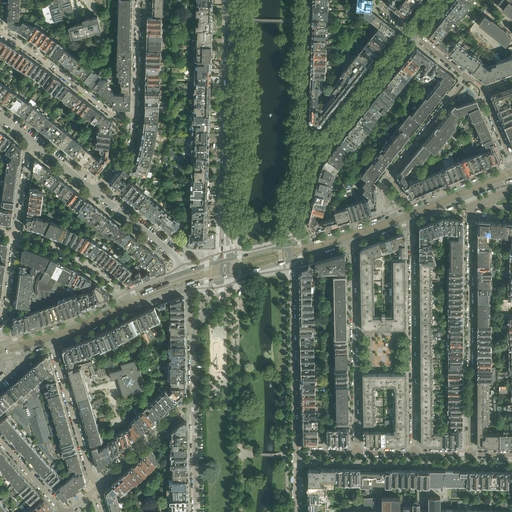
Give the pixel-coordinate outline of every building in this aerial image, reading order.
[(54,0),(49,2),(49,3),(45,5),(46,7),(42,8),(47,24),(49,24),(63,20),(63,18),(67,17),(66,14),(73,12),(71,2),(70,2),(70,0),(54,0)] [(132,16),(133,5),(132,0),(118,0),(118,16),(132,16)] [(163,16),(163,0),(152,0),(152,16),(163,16)] [(371,11),(372,0),(357,0),(356,10),(357,10),(364,11),(371,11)] [(397,6),(396,5),(395,4),(395,2),(397,3),(399,0),(398,0),(387,0),(387,3),(387,5),(403,18),(405,17),(408,14),(398,7),(397,6)] [(415,6),(407,0),(403,0),(402,3),(411,10),(412,9),(413,8),(414,8),(414,7),(414,6),(415,6)] [(467,7),(457,0),(453,0),(451,3),(450,3),(449,4),(450,5),(448,7),(460,17),(461,15),(467,7)] [(511,4),(511,2),(511,0),(500,0),(498,3),(503,7),(502,9),(511,16),(511,4)] [(411,10),(402,3),(398,7),(408,14),(409,13),(410,12),(411,12),(411,11),(411,10)] [(212,5),(197,5),(197,10),(195,10),(195,12),(212,13),(212,5)] [(460,17),(448,7),(448,8),(447,8),(446,9),(446,10),(444,12),(456,21),(460,17)] [(370,21),(375,15),(371,11),(364,11),(363,14),(364,15),(370,21)] [(212,21),(212,16),(212,13),(195,12),(195,16),(197,16),(197,20),(212,21)] [(456,21),(444,12),(443,12),(442,14),(442,15),(440,16),(452,26),(456,21)] [(382,20),(375,15),(370,21),(377,26),(382,20)] [(132,33),(132,22),(132,21),(132,19),(133,18),(132,18),(132,16),(118,16),(118,33),(132,33)] [(440,16),(437,21),(448,30),(452,26),(440,16)] [(493,35),(505,45),(511,37),(505,32),(506,31),(500,27),(502,25),(498,22),(497,24),(491,19),(490,20),(485,16),(478,24),(490,33),(493,36),(493,35)] [(101,29),(99,23),(97,17),(90,19),(90,18),(83,20),(84,22),(78,24),(69,27),(70,30),(70,31),(70,32),(71,32),(72,37),(101,29)] [(13,22),(13,20),(8,20),(8,24),(8,25),(17,31),(21,25),(19,24),(18,25),(13,22)] [(212,31),(212,21),(197,20),(196,20),(196,25),(196,31),(212,31)] [(389,25),(382,20),(377,26),(379,28),(384,32),(389,25)] [(24,21),(21,25),(17,31),(22,34),(27,26),(24,24),(25,23),(24,21)] [(437,21),(433,26),(444,35),(448,30),(437,21)] [(28,25),(27,26),(22,34),(27,37),(32,29),(29,27),(30,26),(28,25)] [(35,25),(32,29),(27,37),(32,41),(40,29),(35,25)] [(394,29),(389,25),(384,32),(390,37),(394,31),(394,29)] [(433,26),(429,31),(440,39),(441,39),(444,35),(433,26)] [(390,37),(384,32),(379,28),(375,32),(386,41),(390,37)] [(45,33),(40,29),(32,41),(37,44),(45,33)] [(429,31),(426,34),(426,36),(436,44),(440,39),(429,31)] [(386,41),(375,32),(371,37),(382,46),(386,41)] [(50,36),(45,33),(37,44),(42,47),(50,36)] [(132,50),(132,39),(132,33),(118,33),(117,50),(132,50)] [(161,51),(161,42),(161,40),(161,34),(147,34),(146,50),(161,51)] [(50,36),(42,47),(47,51),(55,40),(50,36)] [(478,46),(466,36),(464,38),(477,48),(478,46)] [(382,46),(371,37),(367,42),(378,51),(382,46)] [(212,43),(211,42),(212,38),(195,38),(195,46),(211,46),(212,45),(212,43)] [(445,51),(451,43),(448,41),(446,43),(441,39),(440,39),(436,44),(445,51)] [(55,40),(47,51),(51,54),(60,43),(55,40)] [(449,54),(458,43),(456,41),(455,42),(454,41),(452,41),(451,43),(445,51),(449,54)] [(5,42),(0,49),(0,55),(2,57),(9,45),(5,42)] [(378,51),(367,42),(363,47),(374,56),(378,51)] [(60,43),(51,54),(54,56),(55,58),(56,59),(57,59),(58,59),(66,50),(63,48),(64,46),(60,43)] [(458,43),(449,54),(453,57),(461,47),(457,44),(458,43)] [(14,48),(9,45),(2,57),(3,58),(4,57),(7,58),(14,48)] [(374,56),(363,47),(360,45),(356,50),(359,52),(370,61),(374,56)] [(366,66),(355,57),(341,46),(340,52),(350,60),(363,70),(366,66)] [(460,63),(468,53),(461,47),(453,57),(460,63)] [(18,50),(14,48),(7,58),(9,60),(8,61),(10,62),(18,50)] [(424,53),(417,48),(415,48),(412,52),(420,58),(424,53)] [(22,53),(18,50),(10,62),(12,63),(13,62),(15,64),(22,53)] [(66,50),(58,59),(63,63),(70,54),(66,50)] [(363,70),(350,60),(340,52),(338,58),(346,64),(359,75),(360,74),(361,74),(363,72),(362,71),(363,70)] [(370,61),(359,52),(355,57),(366,66),(370,61)] [(423,61),(420,58),(412,52),(409,56),(419,65),(421,62),(422,62),(423,61)] [(26,56),(22,53),(15,64),(17,65),(16,66),(18,68),(26,56)] [(430,59),(424,53),(420,58),(423,61),(427,63),(430,59)] [(468,53),(460,63),(464,66),(473,55),(472,56),(468,53)] [(70,54),(63,63),(67,66),(74,57),(70,54)] [(480,62),(481,61),(473,55),(464,66),(472,72),(480,62)] [(30,59),(26,56),(18,68),(22,70),(30,59)] [(409,56),(405,61),(416,70),(417,68),(417,67),(419,65),(409,56)] [(511,72),(511,56),(501,60),(505,75),(511,72)] [(74,57),(67,66),(71,69),(72,69),(79,60),(74,57)] [(359,75),(346,64),(338,58),(337,64),(344,70),(356,79),(357,78),(359,76),(359,75)] [(35,62),(30,59),(22,70),(26,73),(35,62)] [(435,62),(430,59),(427,63),(421,70),(426,74),(426,73),(435,62)] [(79,60),(72,69),(76,73),(83,64),(79,60)] [(505,75),(501,60),(495,62),(491,63),(489,64),(490,66),(486,67),(486,81),(489,80),(490,80),(505,75)] [(211,61),(195,61),(195,64),(194,65),(193,65),(193,67),(194,68),(195,68),(195,69),(211,69),(211,67),(212,67),(212,64),(211,64),(211,61)] [(405,61),(401,65),(412,74),(414,71),(414,72),(416,70),(405,61)] [(39,65),(35,62),(26,73),(31,77),(39,65)] [(427,82),(435,71),(440,66),(437,64),(437,63),(436,62),(435,62),(426,73),(426,74),(422,78),(421,79),(420,81),(424,85),(427,81),(427,82)] [(486,81),(486,67),(480,62),(472,72),(480,79),(481,79),(483,81),(486,81)] [(83,64),(76,73),(80,76),(88,67),(83,64)] [(44,68),(39,65),(31,77),(35,80),(44,68)] [(412,74),(401,65),(399,68),(397,69),(397,70),(408,78),(412,74)] [(446,71),(440,66),(435,71),(440,75),(440,74),(442,75),(443,76),(446,71)] [(88,67),(80,76),(85,79),(92,70),(88,67)] [(48,71),(44,68),(35,80),(40,83),(48,71)] [(92,70),(85,79),(89,83),(97,73),(93,69),(92,70)] [(356,79),(344,70),(341,74),(352,83),(356,79)] [(408,78),(397,70),(394,75),(404,83),(408,78)] [(52,75),(48,71),(40,83),(44,87),(45,86),(44,86),(52,75)] [(455,78),(446,71),(443,76),(444,77),(440,81),(448,87),(455,78)] [(97,73),(89,83),(93,86),(102,76),(97,73)] [(352,83),(341,74),(339,76),(340,77),(338,80),(348,88),(352,83)] [(57,78),(52,75),(44,86),(45,86),(49,89),(57,78)] [(404,83),(394,75),(393,75),(392,76),(391,77),(391,78),(390,79),(400,88),(404,83)] [(102,76),(93,86),(97,90),(106,79),(102,76)] [(61,81),(57,78),(49,89),(53,92),(61,81)] [(107,86),(108,86),(109,84),(110,82),(108,80),(108,81),(106,79),(97,90),(102,93),(107,87),(107,86)] [(400,88),(390,79),(389,80),(387,82),(387,83),(386,84),(397,93),(400,88)] [(348,88),(338,80),(334,84),(345,93),(348,88)] [(58,95),(65,85),(61,81),(53,92),(54,93),(52,95),(56,97),(57,95),(57,96),(58,95)] [(448,87),(440,81),(437,85),(445,91),(448,87)] [(210,84),(195,83),(194,92),(210,92),(210,88),(211,87),(211,85),(210,84)] [(4,84),(0,90),(0,98),(1,99),(9,88),(4,84)] [(131,85),(122,84),(121,90),(125,91),(125,93),(130,93),(131,85)] [(345,93),(334,84),(332,87),(334,88),(332,91),(341,98),(345,93)] [(397,93),(386,84),(385,86),(384,86),(382,88),(382,89),(393,97),(397,93)] [(69,88),(65,85),(58,95),(62,98),(69,88)] [(445,91),(437,85),(434,89),(442,95),(445,91)] [(322,86),(310,86),(310,96),(318,96),(318,90),(322,91),(322,86)] [(107,87),(102,93),(111,100),(113,97),(114,94),(114,92),(107,87)] [(9,88),(1,99),(6,103),(14,92),(14,91),(9,88)] [(74,91),(69,88),(62,98),(65,100),(63,101),(65,103),(74,91)] [(442,95),(434,89),(432,88),(425,97),(426,97),(434,104),(436,102),(438,101),(438,100),(439,98),(440,98),(441,97),(441,96),(442,95)] [(393,97),(382,89),(381,90),(380,91),(380,92),(379,94),(390,103),(394,98),(393,97)] [(78,95),(74,91),(65,103),(67,104),(68,103),(71,105),(78,95)] [(341,98),(332,91),(330,94),(332,96),(329,100),(335,105),(341,98)] [(507,94),(505,91),(492,95),(491,97),(492,100),(504,96),(507,94)] [(14,92),(6,103),(8,104),(11,107),(19,96),(20,94),(19,93),(17,92),(16,92),(15,93),(14,92)] [(119,94),(114,94),(113,97),(111,100),(113,102),(113,107),(118,108),(119,94)] [(390,103),(379,94),(377,95),(375,96),(376,97),(375,98),(386,108),(390,103)] [(82,98),(78,95),(71,105),(75,108),(82,98)] [(19,96),(11,107),(16,110),(24,99),(19,96)] [(318,101),(318,96),(310,96),(309,118),(309,120),(310,121),(311,122),(312,122),(314,123),(317,114),(316,113),(316,109),(319,109),(320,106),(322,101),(318,101)] [(507,102),(505,99),(504,96),(492,100),(495,107),(507,102)] [(434,104),(426,97),(418,106),(427,113),(434,104)] [(86,101),(82,98),(75,108),(79,111),(86,101)] [(386,108),(375,98),(373,100),(372,101),(371,102),(371,103),(382,112),(383,113),(386,108)] [(21,114),(29,103),(28,103),(24,99),(16,110),(21,114)] [(26,117),(34,106),(36,103),(31,99),(28,103),(29,103),(21,114),(26,117)] [(325,104),(322,101),(320,106),(329,113),(335,105),(329,100),(325,104)] [(91,105),(86,101),(79,111),(83,114),(91,105)] [(471,110),(479,106),(477,101),(475,101),(457,106),(454,105),(451,109),(458,115),(464,113),(467,111),(471,110)] [(498,112),(511,107),(509,101),(507,102),(495,107),(498,112)] [(382,112),(371,103),(371,104),(370,104),(369,105),(369,106),(367,108),(378,116),(382,112)] [(95,108),(91,105),(83,114),(83,115),(86,118),(95,108)] [(34,106),(26,117),(31,121),(39,110),(34,106)] [(321,122),(329,113),(320,106),(319,109),(322,111),(319,114),(317,114),(314,123),(317,124),(319,125),(320,124),(321,123),(321,122)] [(427,113),(418,106),(412,115),(420,122),(427,113)] [(483,117),(479,106),(471,110),(467,111),(472,121),(474,121),(483,117)] [(209,107),(194,107),(194,116),(209,116),(209,115),(210,115),(210,113),(209,111),(209,107)] [(511,108),(511,107),(498,112),(502,123),(511,118),(511,108)] [(99,111),(95,108),(86,118),(90,121),(99,111)] [(378,116),(367,108),(366,110),(365,110),(364,111),(364,112),(374,121),(378,116)] [(455,126),(458,115),(451,109),(444,118),(456,128),(456,127),(455,126)] [(39,110),(31,121),(36,125),(44,114),(39,110)] [(99,111),(90,121),(95,124),(97,121),(102,114),(99,111)] [(375,122),(374,121),(364,112),(362,115),(361,115),(360,116),(360,117),(359,118),(371,126),(373,124),(375,122)] [(420,122),(412,115),(410,113),(403,122),(413,130),(420,122)] [(44,114),(36,125),(41,129),(49,118),(44,114)] [(112,122),(110,120),(102,114),(97,121),(100,123),(100,125),(112,126),(112,122)] [(159,115),(145,114),(144,122),(158,122),(159,115)] [(483,117),(474,121),(476,126),(485,121),(483,117)] [(49,118),(41,129),(45,133),(53,122),(49,118)] [(371,126),(359,118),(358,118),(357,120),(357,121),(355,123),(367,132),(369,130),(368,129),(371,126)] [(444,118),(437,126),(449,136),(456,128),(444,118)] [(511,124),(511,118),(502,123),(504,128),(511,124)] [(485,121),(476,126),(480,136),(490,132),(485,121)] [(53,122),(45,133),(50,136),(58,126),(53,122)] [(158,122),(144,122),(143,129),(157,130),(158,130),(158,122)] [(413,130),(403,122),(392,135),(403,144),(413,130)] [(367,132),(355,123),(353,125),(352,125),(351,127),(351,128),(362,137),(364,134),(365,135),(367,132)] [(111,133),(112,126),(100,125),(98,125),(97,131),(98,131),(111,133)] [(58,126),(50,136),(55,140),(63,130),(64,129),(62,127),(61,128),(58,126)] [(437,126),(430,135),(442,144),(449,136),(437,126)] [(362,137),(351,128),(350,128),(349,130),(349,131),(347,133),(358,142),(359,142),(361,140),(360,139),(362,137)] [(157,130),(143,129),(141,140),(155,143),(157,143),(158,136),(157,136),(158,133),(157,132),(157,130)] [(63,130),(55,140),(59,144),(67,133),(63,130)] [(209,130),(193,130),(193,131),(192,131),(192,134),(193,135),(193,139),(192,140),(192,143),(193,144),(193,148),(192,149),(191,152),(192,153),(192,157),(208,157),(209,156),(209,154),(208,153),(208,148),(210,147),(210,144),(209,144),(209,139),(210,138),(210,136),(209,135),(209,130)] [(494,142),(492,137),(490,132),(480,136),(483,141),(481,142),(483,146),(483,147),(484,146),(489,144),(494,142)] [(67,133),(59,144),(64,148),(73,137),(67,133)] [(358,142),(347,133),(346,134),(345,135),(345,136),(343,138),(355,148),(357,145),(356,144),(358,142)] [(8,138),(4,134),(0,139),(0,149),(8,138)] [(403,144),(392,135),(389,139),(400,148),(403,144)] [(430,135),(423,143),(432,150),(435,153),(442,144),(430,135)] [(73,137),(64,148),(69,151),(77,141),(73,137)] [(13,141),(8,138),(0,149),(2,151),(3,149),(6,151),(13,141)] [(340,142),(339,143),(351,153),(355,148),(343,138),(340,142)] [(400,148),(389,139),(382,148),(393,156),(400,148)] [(472,145),(469,139),(463,141),(467,149),(471,147),(470,145),(472,145)] [(141,140),(139,150),(153,154),(155,143),(141,140)] [(18,145),(13,141),(6,151),(5,152),(10,155),(18,145)] [(77,141),(69,151),(73,155),(81,145),(82,145),(77,141)] [(502,158),(494,142),(489,144),(491,149),(497,162),(501,160),(502,158)] [(339,143),(335,148),(347,158),(351,153),(339,143)] [(423,143),(420,148),(429,155),(432,150),(423,143)] [(487,166),(481,153),(479,149),(477,149),(476,146),(474,146),(473,144),(472,145),(482,168),(487,166)] [(22,148),(18,145),(10,155),(12,156),(20,157),(22,148)] [(81,145),(73,155),(79,159),(87,149),(81,145)] [(482,168),(472,145),(470,145),(471,147),(467,149),(471,157),(477,171),(482,168)] [(492,164),(486,150),(484,146),(483,147),(483,146),(479,148),(479,149),(481,153),(487,166),(492,164)] [(108,157),(109,149),(101,148),(100,151),(100,152),(102,153),(102,157),(101,158),(100,159),(105,163),(109,158),(108,157)] [(335,148),(331,154),(343,163),(347,158),(335,148)] [(393,156),(382,148),(375,156),(386,165),(393,156)] [(429,155),(420,148),(416,153),(425,160),(429,155)] [(497,162),(491,149),(491,150),(490,148),(486,150),(492,164),(497,162)] [(87,149),(79,159),(84,164),(91,154),(92,154),(87,149)] [(139,150),(136,161),(150,165),(153,154),(139,150)] [(452,155),(451,152),(450,152),(442,161),(451,182),(461,177),(455,164),(452,155)] [(425,160),(416,153),(412,157),(419,163),(420,164),(421,164),(425,160)] [(91,154),(84,164),(89,168),(97,158),(91,154)] [(331,154),(327,159),(339,168),(343,163),(331,154)] [(386,165),(375,156),(371,161),(372,162),(368,166),(379,174),(386,165)] [(208,157),(192,157),(191,157),(191,161),(192,162),(192,165),(208,165),(209,164),(209,162),(208,162),(208,157)] [(408,175),(414,167),(415,169),(417,167),(418,167),(420,164),(419,163),(412,157),(400,172),(407,177),(406,178),(408,179),(409,177),(408,175)] [(477,171),(471,157),(466,159),(472,173),(477,171)] [(97,158),(89,168),(95,173),(98,173),(105,163),(100,159),(99,160),(97,158)] [(324,163),(322,166),(335,172),(339,168),(327,159),(327,158),(324,162),(324,163)] [(472,173),(466,159),(461,161),(467,175),(472,173)] [(37,160),(35,161),(33,176),(34,176),(35,175),(43,165),(37,160)] [(20,163),(9,161),(8,161),(6,171),(18,173),(20,163)] [(134,167),(147,171),(147,169),(148,169),(150,165),(136,161),(134,167)] [(451,182),(442,161),(438,165),(446,184),(451,182)] [(467,175),(461,161),(455,164),(461,177),(467,175)] [(47,168),(43,165),(35,175),(39,179),(47,168)] [(208,165),(192,165),(191,165),(191,180),(207,180),(208,179),(209,177),(208,176),(208,170),(209,169),(209,167),(208,167),(208,165)] [(435,172),(433,169),(432,165),(427,167),(430,174),(436,188),(441,186),(435,172)] [(446,184),(438,165),(438,166),(433,169),(435,172),(441,186),(446,184)] [(321,170),(320,170),(319,174),(319,175),(333,178),(334,178),(335,172),(322,166),(321,170)] [(379,174),(368,166),(365,171),(375,179),(379,174)] [(121,167),(118,171),(122,174),(126,177),(130,172),(128,171),(128,169),(121,167)] [(129,168),(128,169),(128,171),(130,172),(147,177),(148,171),(147,171),(134,167),(133,168),(131,167),(129,168)] [(430,174),(427,167),(422,170),(425,177),(425,176),(431,190),(436,188),(430,174)] [(52,172),(47,168),(39,179),(44,182),(52,172)] [(18,173),(6,171),(4,185),(16,187),(18,173)] [(118,171),(111,179),(115,183),(119,178),(122,174),(118,171)] [(375,179),(365,171),(361,175),(371,184),(375,179)] [(56,176),(52,172),(44,182),(48,186),(56,176)] [(409,184),(406,178),(405,178),(406,177),(406,178),(407,177),(400,172),(398,175),(397,177),(404,187),(409,184)] [(319,175),(317,181),(332,184),(333,178),(319,175)] [(376,187),(371,184),(361,175),(360,176),(360,182),(361,182),(361,183),(376,194),(376,187)] [(61,180),(56,176),(48,186),(53,190),(54,189),(61,180)] [(425,176),(425,177),(420,179),(426,192),(431,190),(425,176)] [(115,183),(111,179),(109,182),(109,184),(116,189),(123,181),(119,178),(115,183)] [(426,192),(420,179),(415,181),(421,195),(426,192)] [(65,183),(61,180),(54,189),(58,192),(65,183)] [(123,181),(116,189),(120,193),(128,183),(123,180),(123,181)] [(207,180),(191,180),(191,184),(191,188),(207,188),(207,185),(208,184),(208,182),(207,181),(207,180)] [(317,183),(316,187),(330,191),(332,184),(317,181),(317,183)] [(421,195),(415,181),(410,183),(411,184),(409,184),(404,187),(410,198),(412,198),(421,195)] [(128,183),(120,193),(125,196),(134,185),(132,183),(132,184),(129,182),(128,183)] [(376,194),(361,183),(361,182),(361,189),(369,196),(376,201),(376,194)] [(70,186),(65,183),(58,192),(57,194),(59,196),(60,194),(62,195),(70,186)] [(16,187),(4,185),(2,199),(14,201),(16,187)] [(134,185),(125,196),(130,200),(139,189),(136,187),(137,187),(134,185)] [(70,186),(62,195),(61,197),(64,199),(65,198),(66,199),(74,190),(70,186)] [(330,191),(316,187),(314,193),(329,197),(330,191)] [(207,188),(191,188),(191,192),(191,197),(207,197),(207,193),(208,193),(208,189),(207,189),(207,188)] [(139,189),(130,200),(135,204),(144,193),(141,191),(139,189)] [(359,217),(355,202),(350,189),(346,191),(348,197),(351,204),(355,218),(359,217)] [(78,193),(74,190),(66,199),(65,201),(69,205),(78,193)] [(351,204),(348,197),(347,197),(346,192),(345,192),(344,191),(343,191),(343,193),(344,198),(344,199),(340,200),(341,203),(344,201),(346,205),(346,208),(350,220),(355,218),(351,204)] [(83,197),(78,193),(69,205),(74,208),(83,197)] [(144,193),(135,204),(139,208),(149,196),(148,196),(144,193)] [(312,200),(326,203),(327,203),(329,197),(314,193),(312,200)] [(372,213),(368,198),(366,194),(362,196),(364,200),(368,214),(372,213)] [(149,196),(139,208),(144,212),(153,201),(150,199),(150,198),(149,196)] [(376,201),(369,196),(368,198),(372,213),(376,212),(376,210),(376,201)] [(88,201),(83,197),(74,208),(79,212),(88,201)] [(207,197),(191,197),(191,202),(190,202),(190,205),(194,205),(207,205),(207,202),(208,201),(208,199),(207,198),(207,197)] [(368,214),(364,200),(362,200),(361,198),(358,199),(359,201),(364,215),(368,214)] [(326,203),(312,200),(311,206),(324,209),(326,203)] [(93,205),(88,201),(79,212),(78,213),(83,217),(93,205)] [(153,201),(144,212),(149,216),(158,205),(158,204),(156,203),(156,204),(153,201)] [(364,215),(359,201),(355,202),(359,217),(364,215)] [(11,222),(14,206),(2,204),(0,203),(0,221),(10,223),(11,223),(11,222)] [(93,205),(83,217),(89,221),(98,209),(93,205)] [(158,205),(149,216),(154,220),(163,209),(161,207),(161,208),(158,205)] [(41,213),(42,208),(29,206),(28,211),(35,212),(40,213),(39,216),(42,217),(44,213),(41,213)] [(311,206),(309,212),(316,214),(322,216),(324,209),(311,206)] [(350,220),(346,208),(340,210),(344,222),(350,220)] [(103,213),(98,209),(89,221),(94,225),(103,213)] [(163,209),(154,220),(158,223),(167,213),(163,209)] [(338,224),(336,216),(334,212),(333,209),(328,215),(332,226),(338,224)] [(344,222),(340,210),(334,212),(336,216),(338,224),(344,222)] [(49,235),(55,223),(59,215),(49,212),(48,214),(45,213),(43,219),(41,218),(35,230),(40,231),(49,235)] [(315,218),(316,214),(309,212),(306,223),(307,224),(308,225),(308,226),(309,226),(312,229),(313,230),(314,231),(315,231),(325,228),(323,221),(320,222),(315,218)] [(109,217),(103,213),(94,225),(99,230),(109,217)] [(167,213),(158,223),(162,226),(171,216),(167,213)] [(332,226),(328,215),(326,217),(325,217),(326,220),(323,221),(325,228),(332,226)] [(34,218),(27,217),(26,226),(27,227),(31,229),(36,217),(35,216),(34,218)] [(171,216),(162,226),(167,230),(176,219),(171,216)] [(36,217),(31,229),(35,230),(41,218),(36,217)] [(114,222),(109,217),(99,230),(104,234),(114,222)] [(442,232),(442,218),(433,222),(438,235),(438,245),(442,245),(442,234),(442,232)] [(176,219),(167,230),(172,234),(180,223),(176,219)] [(479,221),(478,222),(478,246),(489,247),(489,235),(490,222),(479,221)] [(119,226),(114,222),(104,234),(109,238),(111,236),(119,226)] [(433,222),(428,224),(433,237),(438,235),(433,222)] [(508,233),(508,223),(496,222),(495,236),(499,236),(499,238),(501,238),(501,236),(505,237),(505,238),(507,238),(508,233)] [(58,238),(63,226),(55,223),(49,235),(54,237),(58,238)] [(428,224),(422,226),(427,238),(430,238),(433,237),(428,224)] [(63,226),(58,238),(63,241),(68,228),(63,226)] [(123,229),(119,226),(111,236),(115,240),(123,229)] [(427,238),(422,226),(420,227),(419,229),(419,240),(427,240),(427,238)] [(68,228),(63,241),(68,243),(74,231),(68,228)] [(128,233),(123,229),(115,240),(119,243),(128,233)] [(74,231),(68,243),(73,246),(80,234),(74,231)] [(132,236),(128,233),(119,243),(124,246),(132,236)] [(206,233),(193,233),(189,233),(189,239),(187,239),(184,243),(188,247),(192,243),(200,243),(200,241),(207,241),(207,240),(207,238),(208,238),(208,234),(207,233),(206,233)] [(80,234),(73,246),(79,249),(86,237),(80,234)] [(404,245),(404,235),(403,234),(395,236),(399,246),(404,245)] [(136,240),(132,236),(124,246),(128,250),(136,240)] [(395,236),(390,238),(394,250),(399,248),(399,246),(395,236)] [(86,237),(79,249),(84,251),(91,240),(86,237)] [(390,238),(384,240),(388,251),(394,250),(390,238)] [(91,240),(84,251),(89,254),(97,244),(93,241),(91,240)] [(140,243),(136,240),(128,250),(132,253),(140,243)] [(384,240),(379,242),(383,253),(388,251),(384,240)] [(7,243),(0,241),(0,254),(2,254),(7,255),(8,245),(7,243)] [(383,253),(379,242),(364,247),(364,248),(363,248),(362,248),(361,249),(361,250),(361,251),(360,251),(360,252),(360,253),(360,254),(360,262),(373,262),(373,257),(383,253)] [(140,243),(132,253),(137,257),(145,247),(140,243)] [(97,244),(89,254),(93,258),(102,247),(97,244)] [(463,255),(463,250),(463,244),(449,244),(449,255),(463,255)] [(405,256),(404,245),(399,246),(399,248),(394,250),(394,256),(405,256)] [(23,248),(21,260),(45,269),(51,257),(47,255),(33,250),(25,247),(23,248)] [(102,247),(93,258),(97,260),(106,250),(102,247)] [(141,260),(149,250),(145,247),(137,257),(141,260)] [(106,250),(97,260),(101,263),(109,252),(106,250)] [(154,254),(149,250),(141,260),(146,264),(154,254)] [(105,266),(113,255),(110,252),(109,252),(101,263),(105,266)] [(109,268),(117,258),(119,255),(115,252),(114,254),(113,255),(105,266),(109,268)] [(345,253),(325,259),(315,262),(315,263),(315,269),(318,269),(318,273),(323,273),(323,272),(338,271),(339,271),(339,273),(345,273),(345,253)] [(150,268),(158,257),(154,254),(146,264),(148,266),(150,268)] [(463,270),(463,260),(463,255),(449,255),(449,270),(463,270)] [(491,265),(491,256),(478,255),(477,265),(491,265)] [(58,260),(51,257),(45,269),(41,279),(48,283),(51,275),(57,278),(58,277),(64,263),(58,260)] [(155,271),(163,261),(158,257),(150,268),(149,268),(151,270),(149,273),(147,272),(145,274),(142,271),(141,272),(140,271),(143,280),(151,276),(156,274),(155,271)] [(405,329),(405,316),(405,260),(403,260),(403,257),(391,257),(391,271),(387,271),(387,274),(392,274),(392,317),(385,317),(385,314),(381,314),(381,318),(374,318),(373,274),(378,274),(378,271),(373,271),(373,262),(360,262),(361,329),(380,329),(381,328),(386,328),(387,329),(405,329)] [(117,258),(109,268),(112,271),(120,261),(117,258)] [(61,279),(58,277),(57,278),(51,275),(48,283),(41,279),(45,269),(21,260),(21,265),(23,265),(27,266),(27,269),(26,273),(33,273),(28,307),(28,313),(38,310),(43,308),(49,306),(54,304),(59,302),(58,301),(63,299),(67,297),(69,296),(67,291),(66,291),(65,291),(64,291),(64,289),(61,289),(61,291),(56,291),(56,290),(61,279)] [(150,268),(148,266),(146,264),(141,260),(139,263),(138,262),(136,264),(137,265),(140,271),(141,272),(142,271),(145,274),(147,272),(149,273),(151,270),(149,268),(150,268)] [(120,261),(112,271),(116,274),(124,264),(120,261)] [(166,263),(163,261),(155,271),(156,274),(166,270),(166,263)] [(315,262),(300,266),(299,268),(299,270),(299,272),(312,272),(315,272),(315,269),(315,263),(315,262)] [(65,281),(72,268),(64,263),(58,277),(61,279),(65,281)] [(432,272),(431,263),(419,263),(419,274),(430,274),(430,272),(432,272)] [(124,264),(116,274),(120,277),(128,267),(124,264)] [(28,307),(33,273),(26,273),(27,269),(27,266),(23,265),(21,265),(15,305),(28,307)] [(143,280),(140,271),(137,265),(134,269),(134,271),(139,281),(143,280)] [(129,275),(130,274),(133,272),(133,270),(128,267),(120,277),(124,281),(129,275)] [(77,271),(72,268),(65,281),(69,283),(69,284),(70,284),(77,271)] [(81,273),(77,271),(70,284),(74,286),(81,273)] [(86,277),(81,273),(74,286),(76,287),(77,285),(80,287),(81,285),(86,277)] [(432,284),(432,274),(430,274),(419,274),(420,288),(433,288),(433,284),(432,284)] [(129,275),(124,281),(125,282),(128,285),(130,285),(136,283),(133,277),(129,275)] [(346,299),(346,286),(345,276),(333,276),(334,299),(346,299)] [(93,281),(86,277),(81,285),(90,283),(91,284),(93,281)] [(491,288),(491,279),(477,279),(477,288),(491,288)] [(92,286),(94,291),(98,302),(100,301),(101,300),(103,299),(108,297),(109,294),(95,283),(92,286)] [(93,304),(89,293),(87,289),(86,287),(80,289),(82,294),(87,307),(93,304)] [(433,288),(420,288),(420,304),(430,304),(430,302),(432,302),(432,291),(433,291),(433,288)] [(245,296),(246,296),(247,295),(251,297),(253,293),(249,291),(249,290),(248,289),(247,291),(244,290),(243,292),(246,294),(245,296)] [(94,291),(89,293),(93,304),(98,302),(94,291)] [(490,299),(490,295),(490,292),(477,292),(477,306),(490,306),(490,304),(490,299)] [(82,309),(77,296),(77,294),(72,296),(78,311),(82,309)] [(87,307),(82,294),(77,296),(82,309),(87,307)] [(78,311),(72,296),(71,295),(69,296),(67,297),(73,313),(78,311)] [(183,296),(171,300),(165,303),(167,307),(171,305),(184,305),(184,297),(183,296)] [(73,313),(67,297),(63,299),(69,314),(73,313)] [(69,314),(63,299),(58,301),(59,302),(64,316),(69,314)] [(346,309),(346,300),(346,299),(334,299),(334,310),(346,309)] [(64,316),(59,302),(54,304),(58,318),(64,316)] [(58,318),(54,304),(49,306),(52,320),(58,318)] [(430,304),(420,304),(420,320),(433,320),(433,317),(432,317),(432,306),(430,306),(430,304)] [(49,306),(43,308),(47,323),(52,320),(49,306)] [(490,318),(490,313),(490,308),(490,306),(477,306),(477,325),(490,325),(490,318)] [(154,307),(149,310),(155,323),(160,321),(154,307)] [(43,308),(38,310),(41,324),(47,323),(43,308)] [(347,333),(346,320),(346,309),(334,310),(334,334),(347,333)] [(41,324),(38,310),(28,313),(30,328),(41,324)] [(149,310),(146,311),(143,313),(149,325),(155,323),(149,310)] [(138,315),(151,341),(151,342),(155,338),(149,325),(143,313),(138,315)] [(133,318),(139,329),(140,332),(141,334),(146,343),(147,343),(147,344),(150,343),(149,342),(151,341),(138,315),(134,317),(133,318)] [(139,329),(133,318),(127,321),(135,334),(140,332),(139,329)] [(433,320),(420,320),(420,337),(431,337),(431,334),(432,334),(432,324),(433,324),(433,320)] [(127,321),(122,323),(130,337),(132,336),(135,334),(127,321)] [(130,337),(122,323),(117,326),(124,340),(127,339),(128,340),(130,339),(130,337)] [(119,343),(119,342),(121,344),(125,342),(124,340),(117,326),(114,327),(111,329),(119,343)] [(111,329),(108,330),(105,331),(112,346),(117,344),(118,346),(120,345),(119,343),(111,329)] [(100,334),(106,348),(110,359),(104,360),(106,367),(115,365),(113,356),(116,355),(112,346),(105,331),(100,334)] [(106,348),(100,334),(96,336),(100,349),(101,351),(106,348)] [(96,336),(90,338),(95,352),(100,349),(96,336)] [(431,337),(420,337),(420,353),(433,353),(433,349),(432,349),(432,339),(431,339),(431,337)] [(90,338),(85,340),(89,353),(89,354),(95,352),(90,338)] [(134,346),(130,339),(128,340),(127,339),(124,340),(129,349),(134,346)] [(89,353),(85,340),(80,342),(84,357),(86,356),(86,359),(90,358),(89,354),(89,353)] [(84,357),(80,342),(74,345),(78,357),(78,358),(84,357)] [(71,346),(69,347),(73,360),(75,359),(74,358),(78,357),(74,345),(71,346)] [(63,350),(68,368),(75,366),(73,360),(69,347),(64,349),(63,350)] [(347,352),(335,353),(335,367),(347,366),(347,352)] [(433,353),(420,353),(420,369),(431,369),(431,367),(432,367),(432,356),(433,356),(433,353)] [(40,360),(51,373),(52,374),(54,373),(49,355),(47,355),(40,360)] [(109,372),(111,379),(118,378),(123,396),(130,394),(130,392),(132,391),(133,393),(144,390),(142,383),(144,382),(140,368),(137,369),(135,360),(131,361),(131,359),(124,361),(124,363),(121,364),(122,368),(117,370),(116,368),(112,369),(113,371),(109,372)] [(40,360),(36,365),(45,375),(45,376),(48,373),(50,374),(51,373),(40,360)] [(45,375),(36,365),(31,368),(40,379),(41,380),(44,377),(43,377),(45,375)] [(68,369),(69,373),(77,399),(89,395),(87,387),(88,386),(87,381),(85,382),(83,372),(84,372),(83,369),(76,371),(74,367),(68,369)] [(31,368),(27,372),(36,382),(40,379),(31,368)] [(431,369),(420,369),(420,385),(433,385),(433,382),(432,382),(432,371),(431,371),(431,369)] [(27,372),(23,376),(32,386),(36,382),(27,372)] [(52,374),(51,373),(50,374),(48,373),(45,376),(46,377),(49,384),(56,381),(54,373),(52,374)] [(362,374),(363,392),(375,391),(374,386),(382,386),(382,384),(384,384),(384,374),(362,374)] [(405,374),(384,374),(384,384),(386,384),(386,386),(394,386),(394,391),(406,391),(405,374)] [(23,376),(19,380),(28,390),(32,386),(23,376)] [(19,380),(14,384),(23,394),(28,390),(19,380)] [(56,381),(49,384),(47,384),(45,386),(46,391),(58,387),(56,381)] [(51,440),(44,417),(43,414),(44,414),(39,397),(45,391),(46,391),(45,386),(41,389),(36,382),(32,386),(28,390),(33,396),(25,403),(23,400),(26,397),(23,394),(19,397),(16,400),(12,404),(8,407),(4,410),(9,415),(13,412),(26,427),(30,423),(31,427),(27,428),(31,432),(33,431),(34,435),(55,459),(64,456),(62,451),(55,453),(51,439),(51,440)] [(14,384),(11,387),(19,397),(23,394),(14,384)] [(433,385),(420,385),(421,402),(431,402),(431,399),(433,399),(432,389),(433,389),(433,385)] [(348,386),(336,386),(336,419),(348,419),(348,386)] [(11,387),(7,390),(16,400),(19,397),(11,387)] [(58,387),(46,391),(45,391),(46,396),(48,396),(48,395),(59,392),(58,387)] [(186,387),(171,387),(173,390),(172,391),(172,390),(171,390),(170,390),(170,391),(169,391),(169,392),(169,393),(169,394),(175,402),(186,392),(186,387)] [(16,400),(7,390),(3,394),(12,404),(16,400)] [(175,402),(169,394),(165,390),(161,394),(171,405),(175,402)] [(375,391),(363,392),(363,408),(374,408),(373,405),(375,405),(375,391)] [(406,391),(394,391),(394,405),(395,405),(395,407),(406,407),(406,391)] [(48,395),(48,396),(49,400),(61,397),(59,392),(48,395)] [(12,404),(3,394),(0,396),(0,397),(8,407),(12,404)] [(171,405),(161,394),(156,398),(166,409),(171,405)] [(91,395),(89,395),(77,399),(77,400),(82,417),(94,414),(89,396),(91,395)] [(0,404),(4,409),(4,410),(8,407),(0,397),(0,404)] [(61,397),(49,400),(53,415),(65,411),(61,397)] [(166,409),(156,398),(152,402),(162,413),(166,409)] [(162,413),(152,402),(148,406),(158,417),(162,413)] [(431,402),(421,402),(421,418),(434,418),(434,414),(433,414),(433,404),(431,404),(431,402)] [(158,417),(148,406),(143,409),(154,421),(158,417)] [(406,407),(395,407),(395,410),(394,410),(394,420),(393,420),(393,424),(406,424),(406,407)] [(375,420),(375,410),(374,410),(374,408),(363,408),(363,424),(376,424),(376,420),(375,420)] [(141,412),(139,413),(149,425),(154,421),(143,409),(141,412)] [(68,420),(66,416),(65,411),(53,415),(56,424),(68,420)] [(32,434),(14,413),(12,414),(30,435),(32,434)] [(149,425),(139,413),(135,417),(145,428),(149,425)] [(94,414),(82,417),(87,431),(98,428),(94,414)] [(7,417),(0,422),(0,427),(4,432),(13,424),(7,417)] [(145,428),(135,417),(131,420),(132,422),(141,432),(145,428)] [(434,418),(421,418),(421,433),(431,433),(431,432),(433,432),(433,421),(434,421),(434,418)] [(317,419),(315,419),(303,419),(303,422),(302,422),(302,423),(302,424),(302,425),(302,426),(302,427),(303,427),(317,427),(317,419)] [(73,438),(71,429),(68,420),(56,424),(61,442),(73,438)] [(187,433),(187,422),(184,420),(171,432),(172,432),(176,432),(176,434),(187,433)] [(141,432),(132,422),(130,423),(129,425),(130,426),(130,427),(128,429),(131,441),(137,436),(141,432)] [(32,446),(23,435),(13,424),(4,432),(23,454),(32,446)] [(406,424),(393,424),(393,427),(394,427),(394,433),(385,433),(385,445),(405,445),(406,444),(406,424)] [(98,428),(87,431),(91,445),(102,441),(98,428)] [(131,441),(128,429),(124,430),(122,431),(122,432),(123,433),(126,444),(128,444),(128,442),(131,441)] [(126,444),(123,433),(122,432),(117,434),(118,436),(121,448),(123,448),(123,446),(126,445),(126,444)] [(187,440),(187,433),(176,434),(176,432),(172,432),(171,432),(172,440),(187,440)] [(431,434),(431,433),(421,433),(421,444),(422,445),(442,446),(442,433),(433,433),(433,434),(431,434)] [(499,434),(485,434),(482,434),(482,438),(482,445),(485,445),(485,446),(499,447),(499,435),(499,434)] [(317,443),(317,435),(303,435),(303,438),(302,438),(302,439),(302,442),(303,443),(317,443)] [(121,448),(118,436),(114,437),(112,438),(113,439),(113,440),(116,453),(119,452),(118,450),(122,450),(121,448)] [(73,438),(61,442),(63,447),(75,443),(73,438)] [(107,442),(108,444),(112,457),(114,456),(114,455),(117,454),(116,453),(113,440),(107,442)] [(55,459),(40,442),(38,444),(53,461),(55,459)] [(63,447),(64,451),(76,448),(75,443),(63,447)] [(98,449),(97,447),(92,448),(98,468),(100,469),(103,466),(103,465),(105,464),(105,463),(108,462),(107,461),(110,460),(109,459),(112,458),(112,457),(108,444),(105,445),(105,447),(103,447),(103,449),(101,449),(100,448),(98,449)] [(42,456),(32,446),(23,454),(33,464),(42,456)] [(76,448),(64,451),(62,451),(64,456),(66,456),(77,453),(76,448)] [(0,449),(0,466),(9,459),(0,449)] [(151,450),(147,454),(156,465),(161,461),(151,450)] [(77,453),(66,456),(70,470),(75,468),(81,466),(77,453)] [(147,454),(142,458),(152,469),(156,465),(147,454)] [(42,456),(33,464),(42,475),(51,467),(42,456)] [(142,458),(137,462),(147,472),(152,469),(142,458)] [(9,459),(0,466),(0,467),(9,478),(18,470),(9,459)] [(148,473),(147,472),(137,462),(133,465),(143,477),(144,476),(145,477),(148,474),(147,473),(148,473)] [(143,477),(133,465),(129,469),(139,480),(140,482),(144,478),(143,477)] [(51,467),(42,475),(45,478),(54,470),(51,467)] [(309,469),(308,469),(308,470),(307,471),(308,472),(308,484),(320,484),(320,479),(335,479),(336,469),(320,468),(320,469),(311,469),(310,468),(309,469)] [(139,480),(129,469),(124,473),(134,484),(135,483),(136,484),(139,482),(138,481),(139,480)] [(360,469),(359,469),(359,483),(359,488),(370,488),(370,484),(385,484),(385,472),(382,471),(381,471),(381,472),(370,472),(370,469),(360,469)] [(27,481),(18,470),(9,478),(19,489),(27,481)] [(54,470),(45,478),(48,482),(57,474),(54,470)] [(54,486),(71,471),(70,470),(67,472),(65,474),(53,484),(54,486)] [(417,470),(417,484),(417,487),(429,487),(429,486),(429,471),(429,470),(417,470)] [(466,471),(429,471),(429,486),(436,486),(436,489),(443,489),(443,487),(466,488),(466,487),(466,471)] [(85,480),(83,472),(76,474),(75,475),(74,474),(69,478),(78,488),(85,482),(85,480)] [(124,473),(120,477),(130,488),(134,484),(124,473)] [(57,474),(48,482),(51,485),(60,477),(57,474)] [(120,477),(116,481),(126,491),(130,488),(120,477)] [(66,499),(78,488),(69,478),(56,490),(64,499),(66,499)] [(188,487),(188,479),(174,480),(171,480),(167,480),(168,484),(170,484),(170,488),(188,487)] [(27,481),(19,489),(22,492),(31,484),(27,481)] [(112,484),(119,492),(121,495),(126,491),(116,481),(112,484)] [(31,484),(22,492),(25,496),(34,488),(31,484)] [(119,502),(116,495),(119,492),(112,484),(105,490),(105,493),(106,498),(107,498),(109,505),(119,502)] [(12,485),(1,494),(1,495),(0,495),(0,496),(1,498),(14,487),(12,485)] [(8,494),(10,496),(18,505),(20,504),(12,494),(17,490),(15,487),(8,494)] [(188,487),(170,488),(167,488),(167,494),(170,494),(170,499),(188,498),(188,487)] [(34,488),(25,496),(28,499),(37,491),(34,488)] [(37,498),(40,495),(37,491),(28,499),(27,500),(30,504),(37,498)] [(324,492),(308,492),(308,501),(324,501),(324,492)] [(8,494),(1,501),(2,503),(10,496),(8,494)] [(440,511),(440,496),(428,496),(428,511),(426,511),(425,511),(440,511)] [(361,498),(362,498),(360,502),(361,502),(362,502),(363,503),(363,504),(364,504),(364,505),(364,506),(364,507),(364,508),(363,508),(363,509),(362,509),(362,510),(361,510),(360,510),(359,510),(358,510),(357,509),(356,509),(355,511),(349,511),(347,511),(346,511),(345,511),(375,511),(376,511),(375,497),(361,498)] [(381,511),(399,511),(400,510),(400,497),(382,497),(382,498),(382,500),(382,507),(381,511)] [(188,506),(188,498),(170,499),(169,499),(169,502),(167,502),(167,507),(170,507),(188,506)] [(44,499),(40,503),(48,511),(50,511),(52,511),(52,509),(44,499)] [(420,510),(420,502),(418,502),(418,501),(417,500),(415,500),(414,501),(414,502),(413,502),(413,506),(411,506),(411,508),(408,508),(407,507),(403,507),(403,511),(400,510),(399,511),(425,511),(426,511),(426,510),(420,510)] [(0,511),(6,511),(8,510),(0,501),(0,511)] [(324,501),(308,501),(308,502),(308,504),(308,505),(308,509),(326,508),(325,506),(327,506),(327,501),(324,501)] [(48,511),(40,503),(37,506),(41,511),(48,511)]
